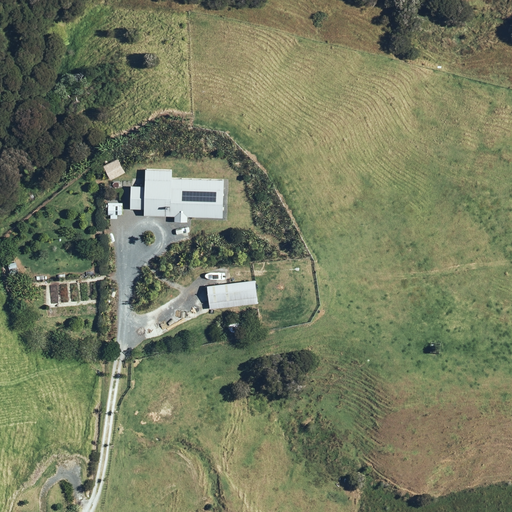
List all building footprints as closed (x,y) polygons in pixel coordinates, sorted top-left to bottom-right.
[(142,215),(172,217),(171,229),(186,230),(186,217),(220,219),(222,180),(170,177),(171,170),(144,168),(143,186),(128,185),(127,209),(142,209),(142,215)] [(106,214),(110,214),(109,218),(116,219),(117,214),(121,215),(122,203),(106,202),(106,214)] [(30,258),(29,258),(28,258),(26,259),(25,260),(25,261),(24,262),(23,263),(23,264),(23,266),(23,267),(24,268),(24,269),(25,270),(26,271),(27,272),(29,272),(30,273),(31,273),(32,272),(34,272),(35,271),(36,271),(37,270),(37,269),(38,267),(38,266),(38,265),(38,263),(38,262),(37,261),(36,260),(35,259),(34,258),(33,258),(32,258),(30,258)] [(16,262),(6,264),(9,277),(18,275),(16,262)] [(205,286),(208,309),(257,303),(254,280),(205,286)]
